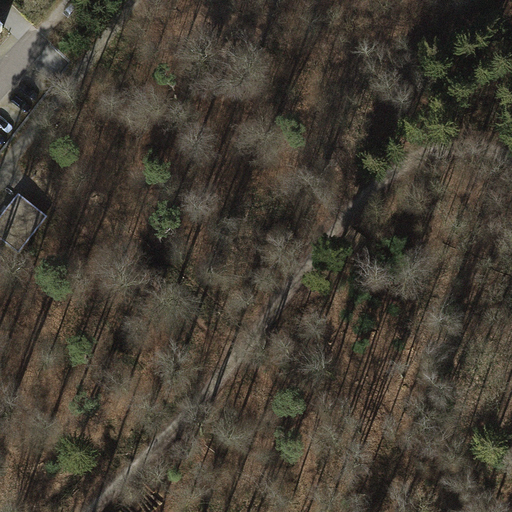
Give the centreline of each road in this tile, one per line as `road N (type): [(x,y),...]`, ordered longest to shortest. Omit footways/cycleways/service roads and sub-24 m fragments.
road 1 (track): [(92,511),(253,336),(371,188),(435,150),(475,148),(511,159)]
road 2 (track): [(131,0),(0,171)]
